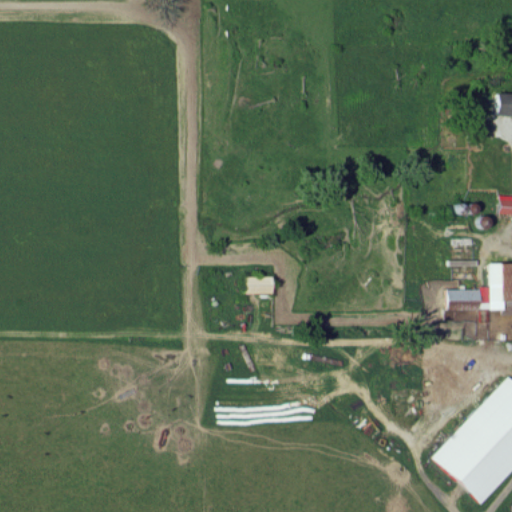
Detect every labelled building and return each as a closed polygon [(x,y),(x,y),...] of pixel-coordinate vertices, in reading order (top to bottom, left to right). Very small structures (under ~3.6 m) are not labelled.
[(511,92),(491,92),(491,114),(511,113),(511,92)] [(510,194),(494,194),(493,211),(509,212),(510,194)] [(511,261),(482,262),(483,286),(441,287),(441,308),(496,308),(496,313),(511,312),(511,261)] [(476,309),(476,321),(496,321),(496,308),(476,309)] [(511,465),(511,383),(503,375),(428,456),(478,502),(511,465)]
